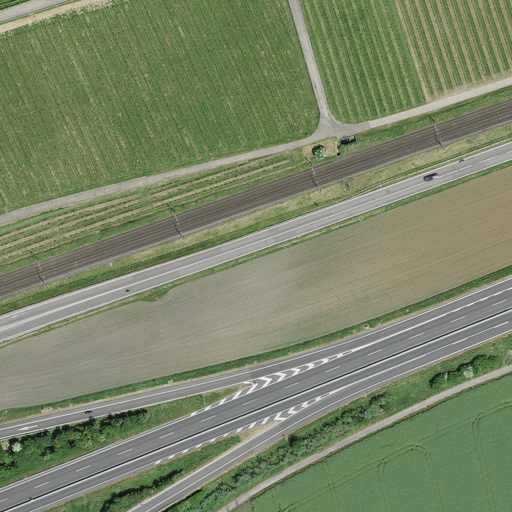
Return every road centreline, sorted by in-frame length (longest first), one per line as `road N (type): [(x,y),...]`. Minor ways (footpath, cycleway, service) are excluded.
road 1 (primary): [(0,328),(511,152)]
road 2 (motorway): [(461,317),(0,501)]
road 3 (motorway): [(461,317),(0,433)]
road 4 (motorway): [(16,511),(428,348)]
road 5 (track): [(0,223),(328,135)]
road 6 (motorway): [(138,511),(428,348)]
road 7 (track): [(511,365),(266,484),(226,511)]
road 8 (track): [(328,135),(511,79)]
